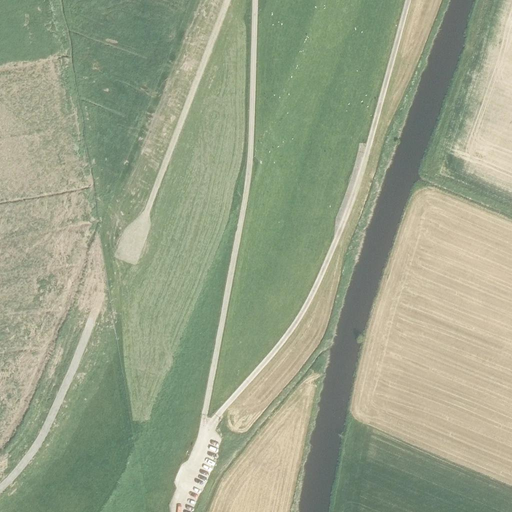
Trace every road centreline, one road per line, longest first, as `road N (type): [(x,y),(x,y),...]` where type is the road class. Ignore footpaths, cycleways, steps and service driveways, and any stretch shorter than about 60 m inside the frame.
road 1 (track): [(407,0),(369,143),(324,267),(289,332),(216,416)]
road 2 (track): [(205,435),(249,171),(255,0)]
road 3 (track): [(130,246),(229,0)]
road 4 (track): [(0,488),(43,438),(99,299)]
